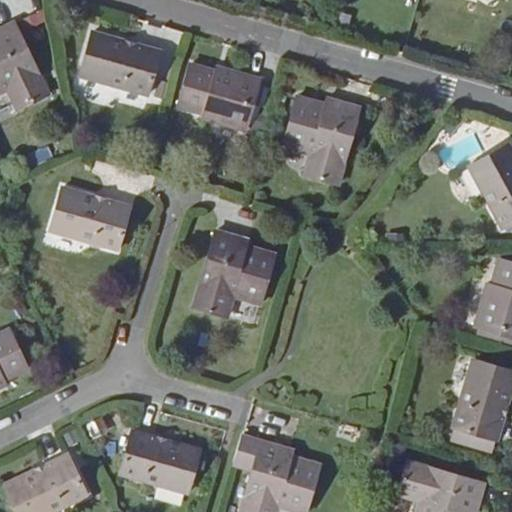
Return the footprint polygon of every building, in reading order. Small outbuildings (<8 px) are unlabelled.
[(15,25),(0,32),(0,94),(13,88),(23,109),(49,96),(15,25)] [(160,54),(93,35),(81,77),(148,97),(160,54)] [(202,120),(248,133),(262,84),(216,71),(215,75),(190,68),(179,109),(204,116),(202,120)] [(339,187),(360,112),(340,107),(339,112),(298,100),(285,150),(317,159),(312,180),(339,187)] [(511,225),(511,150),(510,147),(469,168),(503,230),(511,225)] [(119,252),(131,208),(64,190),(52,233),(119,252)] [(261,304),(276,256),(235,244),(237,239),(217,232),(195,308),(224,317),(230,295),(261,304)] [(511,264),(500,261),(493,285),(490,285),(476,329),(486,332),(485,339),(511,346),(511,264)] [(0,390),(8,387),(6,381),(28,370),(10,332),(0,336),(0,390)] [(511,373),(475,362),(455,430),(464,432),(497,442),(511,392),(511,373)] [(495,441),(464,432),(461,444),(492,453),(495,441)] [(188,495),(200,453),(133,433),(121,477),(188,495)] [(281,453),(283,448),(242,435),(241,437),(233,464),(256,471),(244,511),(274,511),(276,506),(296,511),(309,511),(322,465),(281,453)] [(68,456),(4,486),(16,511),(55,511),(87,497),(68,456)] [(471,511),(475,502),(480,504),(486,485),(410,464),(401,491),(422,497),(418,511),(471,511)]
